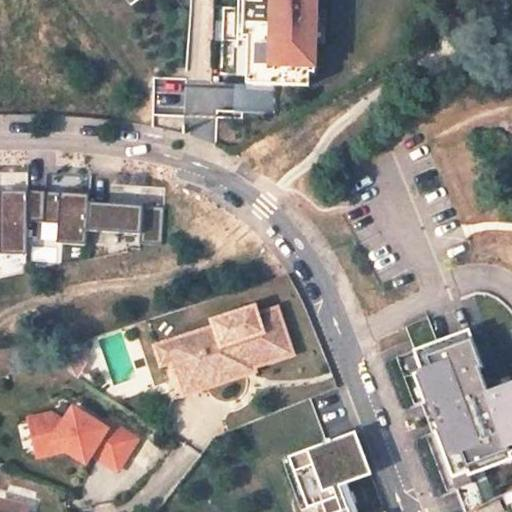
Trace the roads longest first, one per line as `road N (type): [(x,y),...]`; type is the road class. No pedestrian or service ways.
road 1 (residential): [(414,511),(300,252),(261,210),(207,170),(144,151),(0,142)]
road 2 (track): [(0,317),(86,287),(178,271),(261,210)]
